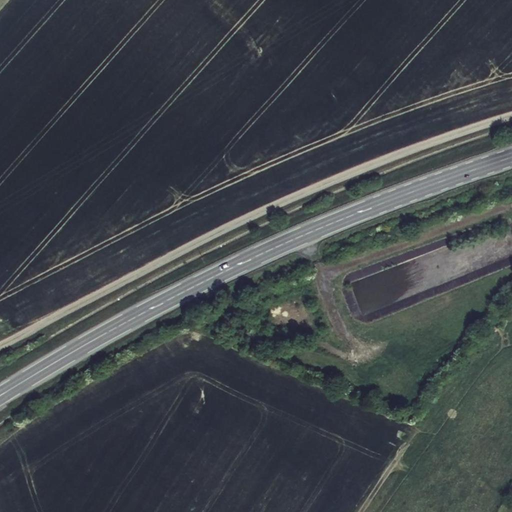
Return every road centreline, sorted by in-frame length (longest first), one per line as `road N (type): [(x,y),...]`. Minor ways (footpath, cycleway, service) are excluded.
road 1 (primary): [(0,395),(255,255),(511,156)]
road 2 (track): [(511,117),(292,197),(0,347)]
